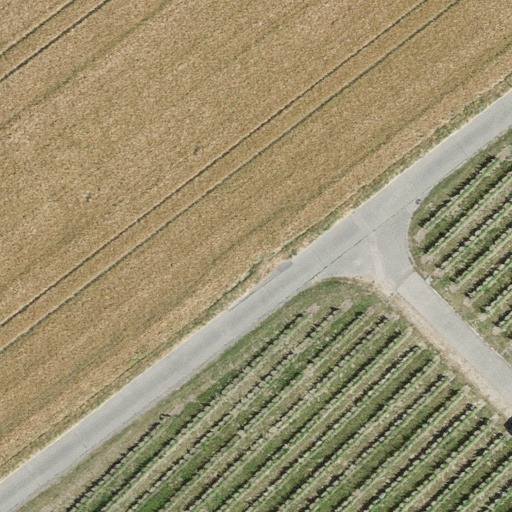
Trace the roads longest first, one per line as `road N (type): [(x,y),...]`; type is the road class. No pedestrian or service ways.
road 1 (residential): [(15,511),(511,121)]
road 2 (track): [(366,234),(511,383)]
